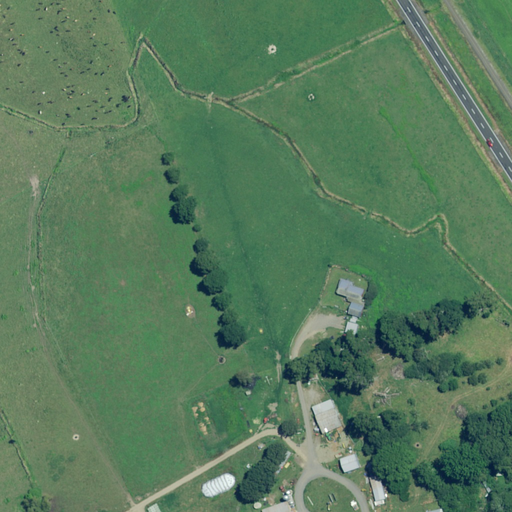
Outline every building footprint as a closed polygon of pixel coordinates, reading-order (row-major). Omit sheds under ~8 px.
[(353,283),(344,280),(339,294),(362,302),(366,290),(353,285),(353,283)] [(366,306),(354,302),(350,314),(362,318),(366,306)] [(359,325),(350,323),(346,336),(353,337),(354,334),(357,335),(359,325)] [(344,426),(334,400),(314,407),(325,434),(344,426)] [(361,468),(357,454),(342,459),(347,473),(361,468)] [(387,499),(380,475),(378,465),(370,467),(372,477),(371,477),(377,502),(387,499)] [(293,511),(292,511),(289,502),(264,510),(264,511),(296,511),(293,511)]
